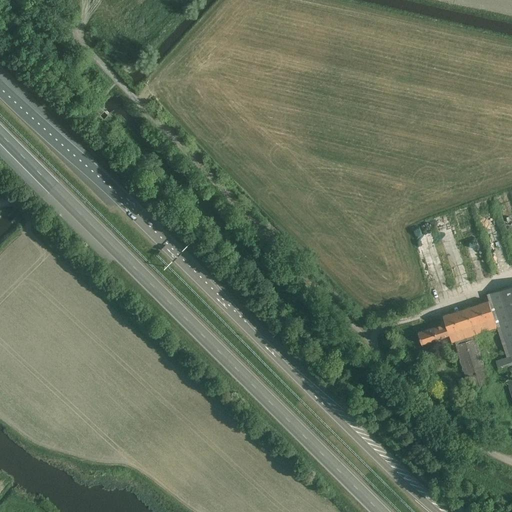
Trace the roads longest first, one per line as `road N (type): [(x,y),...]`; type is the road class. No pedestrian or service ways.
road 1 (unclassified): [(511,461),(457,431),(424,400),(39,0)]
road 2 (trunk): [(433,511),(0,89)]
road 3 (trunk): [(0,133),(381,511)]
